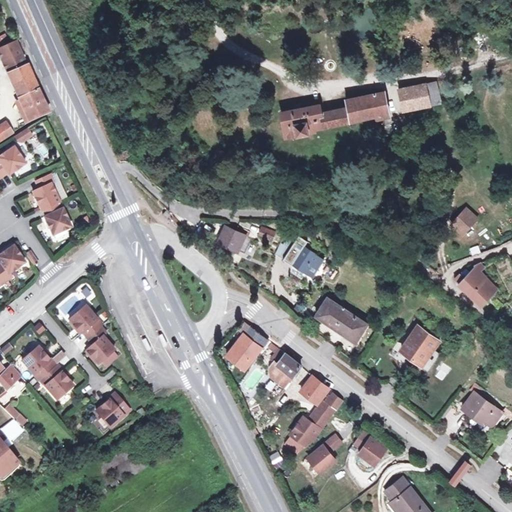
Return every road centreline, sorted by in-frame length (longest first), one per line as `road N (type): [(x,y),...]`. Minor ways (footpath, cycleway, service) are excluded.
road 1 (residential): [(105,164),(130,166),(178,204),(342,220),(444,282)]
road 2 (residential): [(511,511),(256,311)]
road 3 (secondary): [(10,0),(123,241)]
road 4 (secondary): [(105,164),(30,0)]
road 5 (secondary): [(267,511),(211,397)]
road 6 (secondary): [(149,293),(184,364),(211,397)]
